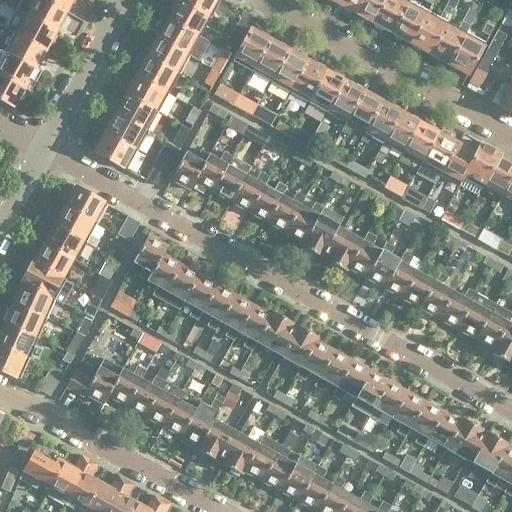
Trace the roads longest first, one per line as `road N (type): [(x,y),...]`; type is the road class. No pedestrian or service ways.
road 1 (residential): [(511,411),(45,148)]
road 2 (residential): [(511,133),(268,0)]
road 3 (residential): [(221,511),(0,390)]
road 4 (residential): [(134,0),(45,148)]
